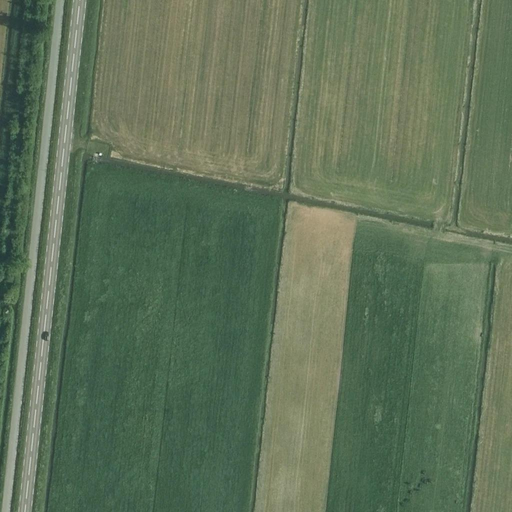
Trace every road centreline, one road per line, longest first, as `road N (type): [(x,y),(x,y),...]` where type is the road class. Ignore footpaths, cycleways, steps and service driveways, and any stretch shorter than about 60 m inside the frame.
road 1 (secondary): [(24,511),(79,0)]
road 2 (unclassified): [(6,511),(60,0)]
